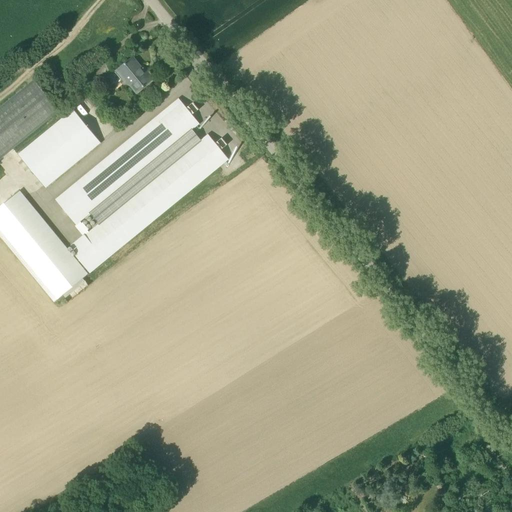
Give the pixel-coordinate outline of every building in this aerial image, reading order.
[(133,58),(116,71),(123,80),(124,78),(136,93),(149,82),(139,70),(141,68),(133,58)] [(35,80),(0,108),(0,160),(60,111),(35,80)] [(200,124),(179,99),(55,200),(76,226),(200,124)] [(74,110),(18,155),(45,188),(101,143),(74,110)] [(72,246),(81,256),(77,259),(90,274),(229,160),(208,134),(72,246)] [(69,302),(89,286),(83,279),(89,274),(20,191),(0,207),(0,229),(58,300),(63,296),(69,302)]
